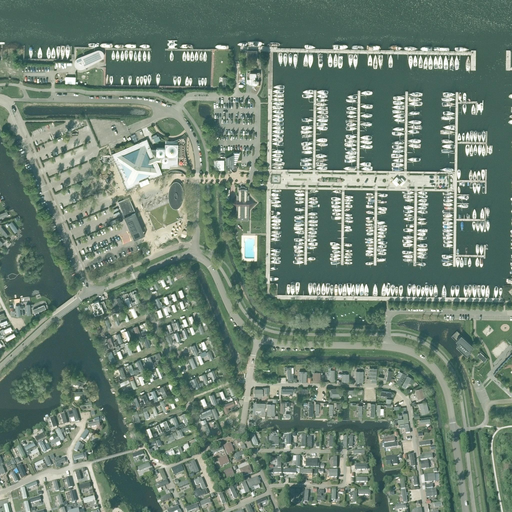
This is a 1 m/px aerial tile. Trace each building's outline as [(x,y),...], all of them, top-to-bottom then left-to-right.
[(95,61),(96,60),(96,59),(96,58),(96,57),(96,56),(95,55),(94,54),(93,54),(92,53),(91,53),(90,54),(78,58),(79,60),(78,61),(77,62),(77,63),(77,65),(78,66),(79,67),(81,67),(82,66),(83,68),(94,62),(95,61)] [(260,76),(260,72),(250,72),(250,69),(247,69),(246,83),(250,84),(258,85),(259,76),(260,76)] [(116,163),(118,168),(123,180),(123,181),(127,190),(136,186),(136,185),(153,178),(162,175),(157,161),(162,162),(162,163),(162,168),(169,168),(169,165),(177,165),(177,156),(178,144),(165,144),(165,148),(157,148),(156,149),(151,149),(147,139),(111,154),(115,163),(116,163)] [(235,165),(239,152),(234,152),(234,154),(226,157),(226,164),(226,169),(231,169),(231,170),(232,170),(232,171),(233,171),(234,171),(235,171),(236,171),(236,170),(237,170),(237,169),(237,168),(237,167),(237,166),(236,166),(235,165)] [(215,158),(214,168),(225,168),(225,158),(215,158)] [(171,202),(172,204),(174,205),(176,206),(177,206),(179,204),(180,203),(181,201),(181,199),(182,197),(182,195),(182,193),(182,191),(181,189),(180,188),(179,186),(178,184),(176,184),(174,184),(173,186),(172,187),(171,189),(170,193),(170,195),(170,197),(170,199),(171,201),(171,202)] [(249,196),(247,196),(247,190),(238,189),(238,194),(238,196),(237,196),(230,203),(236,210),(236,220),(248,220),(249,210),(256,203),(249,196)] [(145,235),(129,197),(121,201),(118,202),(134,239),(145,235)] [(9,222),(15,231),(19,229),(13,219),(9,222)] [(0,228),(6,236),(9,234),(2,224),(0,224),(0,228)] [(175,271),(177,276),(186,272),(184,267),(175,271)] [(136,288),(132,290),(135,299),(132,300),(128,291),(124,293),(128,305),(141,300),(136,288)] [(168,294),(164,295),(167,303),(173,301),(172,298),(169,299),(168,294)] [(114,303),(115,302),(115,305),(123,303),(121,296),(113,297),(114,303)] [(182,307),(191,304),(188,297),(180,299),(182,307)] [(93,312),(95,315),(104,311),(104,310),(107,309),(104,301),(99,303),(98,300),(91,303),(94,311),(93,312)] [(37,315),(41,313),(39,310),(47,306),(45,302),(34,308),(37,315)] [(3,333),(13,328),(12,324),(1,329),(3,333)] [(6,336),(7,339),(17,335),(15,331),(6,336)] [(147,346),(153,344),(150,336),(144,338),(147,346)] [(456,346),(467,356),(470,352),(469,351),(473,346),(464,338),(463,339),(460,336),(457,340),(459,342),(456,346)] [(202,355),(208,353),(206,350),(197,353),(201,363),(205,361),(202,355)] [(511,354),(493,375),(511,392),(511,354)] [(135,369),(132,362),(128,363),(132,373),(145,368),(141,358),(137,359),(140,367),(135,369)] [(210,376),(213,374),(215,378),(218,376),(214,368),(208,371),(210,376)] [(402,369),(395,380),(401,383),(408,373),(402,369)] [(321,380),(321,370),(313,370),(313,379),(321,380)] [(205,383),(213,380),(211,377),(208,378),(206,372),(201,374),(205,383)] [(408,373),(403,384),(406,386),(409,380),(412,382),(415,377),(408,373)] [(73,377),(72,384),(79,386),(79,383),(84,384),(85,380),(73,377)] [(419,397),(426,395),(423,385),(415,388),(419,397)] [(330,394),(342,394),(342,387),(331,386),(330,394)] [(81,393),(88,393),(88,389),(76,389),(76,397),(81,397),(81,393)] [(263,390),(254,390),(255,397),(263,398),(263,390)] [(223,402),(225,411),(230,409),(229,405),(239,402),(238,397),(223,402)] [(419,401),(422,412),(430,410),(427,399),(419,401)] [(160,400),(151,404),(155,414),(159,412),(157,406),(161,404),(160,400)] [(281,411),(285,411),(285,404),(291,403),(291,400),(281,400),(281,411)] [(257,401),(256,412),(266,413),(266,401),(257,401)] [(369,406),(369,414),(375,414),(376,402),(369,402),(369,403),(364,403),(364,406),(369,406)] [(202,405),(199,407),(201,412),(198,413),(200,417),(213,412),(211,407),(204,409),(202,405)] [(147,417),(150,417),(147,406),(138,409),(139,414),(145,412),(147,417)] [(77,407),(72,409),(76,420),(81,419),(77,407)] [(187,424),(190,422),(185,411),(182,412),(187,424)] [(404,416),(398,417),(399,422),(409,420),(408,411),(403,411),(404,416)] [(177,426),(185,424),(184,421),(179,423),(177,415),(174,416),(177,426)] [(95,416),(95,421),(89,421),(89,425),(100,424),(100,416),(95,416)] [(208,420),(207,421),(206,417),(202,419),(207,432),(212,431),(208,420)] [(167,418),(160,421),(162,425),(165,424),(167,428),(171,427),(167,418)] [(400,422),(400,427),(406,427),(406,431),(410,431),(410,422),(400,422)] [(86,428),(82,437),(86,439),(91,430),(86,428)] [(44,429),(34,433),(36,439),(46,436),(44,429)] [(169,442),(176,440),(173,431),(166,434),(169,442)] [(254,444),(258,443),(255,431),(250,432),(254,444)] [(280,444),(279,435),(274,435),(274,433),(270,433),(270,444),(280,444)] [(47,437),(39,441),(40,444),(45,442),(47,445),(49,449),(52,447),(47,437)] [(52,444),(57,442),(58,445),(62,443),(59,437),(50,440),(52,444)] [(150,452),(159,448),(155,438),(147,442),(150,452)] [(78,450),(79,448),(82,450),(85,443),(78,440),(75,448),(78,450)] [(27,450),(37,445),(35,441),(25,446),(27,450)] [(17,446),(22,456),(26,454),(21,444),(17,446)] [(181,446),(178,447),(180,451),(176,453),(178,457),(185,454),(181,446)] [(169,459),(177,456),(174,450),(167,453),(169,459)] [(45,456),(47,462),(56,458),(54,453),(45,456)] [(34,469),(39,466),(34,454),(28,457),(34,469)] [(218,457),(221,465),(230,461),(227,454),(218,457)] [(393,459),(393,463),(398,463),(398,455),(387,454),(387,459),(393,459)] [(62,462),(66,460),(65,456),(56,458),(58,466),(62,465),(62,462)] [(306,457),(306,465),(320,466),(320,461),(318,461),(318,458),(306,457)] [(192,463),(189,464),(192,470),(194,469),(195,472),(200,470),(195,459),(191,460),(192,463)] [(22,461),(17,463),(23,477),(27,475),(22,461)] [(140,474),(151,470),(153,474),(157,472),(159,479),(162,478),(159,468),(154,470),(152,464),(151,465),(150,461),(137,465),(140,474)] [(175,474),(184,469),(181,463),(172,467),(175,474)] [(371,472),(370,463),(355,464),(356,468),(362,468),(362,472),(371,472)] [(249,465),(239,469),(241,474),(251,471),(249,465)] [(224,470),(227,477),(235,474),(232,466),(224,470)] [(202,476),(195,479),(196,484),(201,482),(203,489),(194,492),(196,496),(208,492),(202,476)] [(158,487),(169,482),(167,478),(156,483),(158,487)] [(181,488),(191,483),(189,478),(178,483),(181,488)] [(93,488),(91,481),(80,484),(82,492),(93,488)] [(234,484),(230,486),(233,497),(238,496),(234,484)] [(322,495),(322,492),(325,492),(325,488),(318,488),(318,499),(326,499),(326,495),(322,495)] [(217,494),(220,503),(226,502),(223,492),(217,494)] [(60,504),(64,504),(62,494),(55,495),(56,501),(59,500),(60,504)] [(41,495),(30,497),(33,505),(43,503),(41,495)] [(260,507),(267,504),(265,501),(268,499),(266,495),(256,499),(260,507)] [(22,501),(24,511),(31,510),(29,500),(22,501)]
